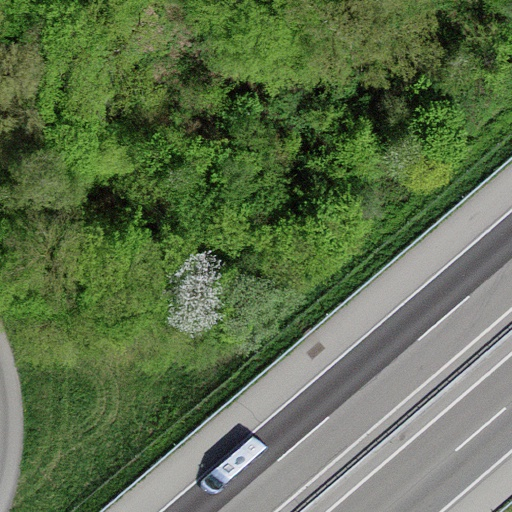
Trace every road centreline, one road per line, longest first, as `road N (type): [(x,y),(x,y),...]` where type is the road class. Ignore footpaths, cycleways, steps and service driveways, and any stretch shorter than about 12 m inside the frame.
road 1 (track): [(0,209),(290,279),(511,450)]
road 2 (motorway): [(511,258),(216,511)]
road 3 (motorway): [(383,511),(511,401)]
